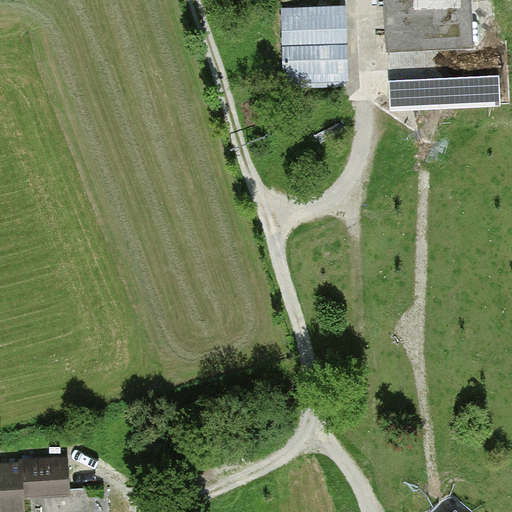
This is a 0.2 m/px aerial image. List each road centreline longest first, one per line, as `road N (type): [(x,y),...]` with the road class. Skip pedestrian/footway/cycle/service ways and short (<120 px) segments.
road 1 (track): [(485,11),(481,76),(440,105),(425,139),(417,345),(435,489),(430,511)]
road 2 (track): [(320,427),(290,297),(193,0)]
road 3 (track): [(360,0),(362,157),(353,179),(318,205),(263,217)]
road 4 (track): [(178,511),(301,446),(320,427)]
